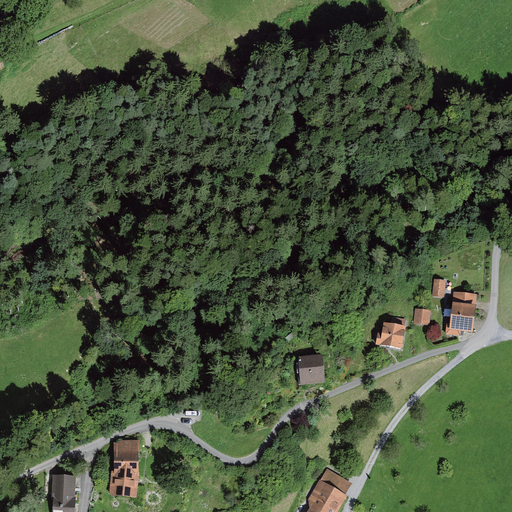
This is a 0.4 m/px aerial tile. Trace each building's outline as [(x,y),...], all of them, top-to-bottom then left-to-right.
[(445,283),(435,282),(433,298),(443,299),(445,283)] [(447,328),(446,337),(460,339),(460,336),(472,338),(477,298),(455,295),(450,329),(447,328)] [(430,313),(417,311),(415,326),(428,327),(430,313)] [(405,332),(381,327),(376,350),(400,355),(405,332)] [(295,366),(298,388),(323,385),(320,363),(295,366)] [(114,452),(140,451),(140,440),(120,440),(120,442),(113,442),(114,452)] [(138,459),(114,459),(115,470),(113,470),(110,493),(114,495),(136,496),(139,471),(138,459)] [(73,511),(75,477),(54,476),(52,511),(73,511)] [(334,511),(341,498),(315,487),(303,511),(334,511)]
